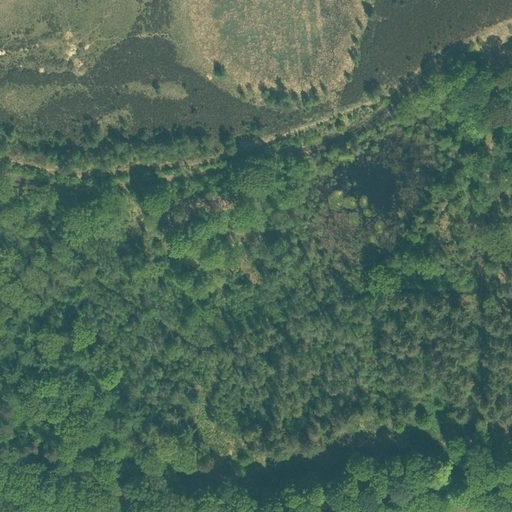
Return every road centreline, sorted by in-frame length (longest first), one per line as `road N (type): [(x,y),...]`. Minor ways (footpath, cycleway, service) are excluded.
road 1 (track): [(511,43),(354,132),(200,174),(88,188),(0,177)]
road 2 (track): [(492,52),(464,481)]
road 3 (track): [(511,490),(464,481),(310,511)]
road 4 (track): [(168,511),(0,462)]
